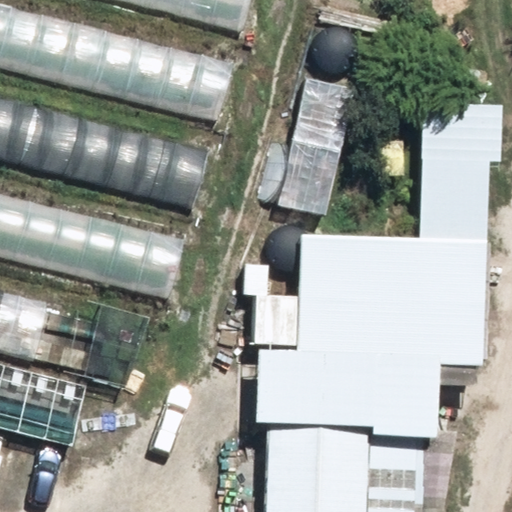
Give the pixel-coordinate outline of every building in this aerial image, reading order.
[(248,0),(119,0),(241,29),(248,0)] [(315,29),(276,208),(324,219),(372,0),(339,0),(332,33),(315,29)] [(234,60),(0,4),(0,63),(221,116),(234,60)] [(213,149),(0,98),(0,158),(200,205),(213,149)] [(415,244),(295,240),(293,300),(264,300),(265,268),(242,267),(241,298),(253,298),(249,429),(265,429),(262,511),(441,511),(453,434),(431,434),(433,390),(469,391),(470,371),(476,371),(479,248),(481,248),(484,167),(495,167),(497,109),(419,107),(415,244)] [(184,238),(0,194),(0,256),(170,296),(184,238)] [(0,353),(94,375),(108,314),(0,288),(0,353)] [(0,353),(0,432),(76,450),(94,375),(0,353)]
